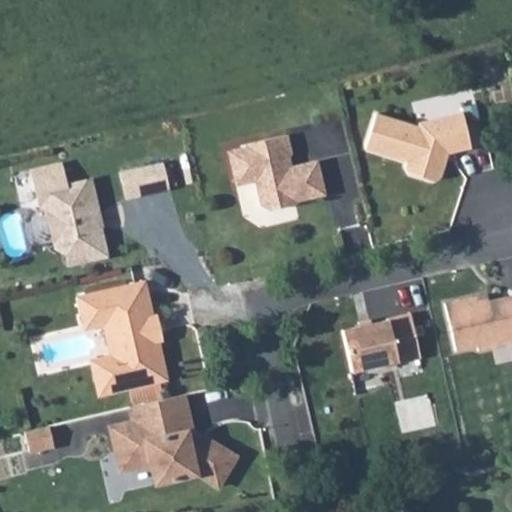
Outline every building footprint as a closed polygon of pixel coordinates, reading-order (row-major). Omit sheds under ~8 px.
[(472,149),(463,114),(419,124),(419,129),(376,116),(365,150),(408,164),(406,167),(411,177),(433,183),(442,179),(447,161),(440,160),(443,149),(452,147),(454,153),(472,149)] [(296,206),(294,202),(324,196),(316,163),(287,169),(286,160),(291,158),(287,136),(248,144),(248,148),(228,152),(236,185),(257,182),(261,206),(270,211),(296,206)] [(171,186),(165,161),(120,170),(129,197),(171,186)] [(67,250),(69,261),(106,254),(100,224),(93,219),(93,212),(99,212),(91,178),(39,189),(41,204),(49,208),(55,242),(67,250)] [(98,309),(102,325),(113,330),(115,345),(109,356),(89,359),(96,394),(164,381),(155,342),(159,338),(158,321),(150,315),(143,283),(77,296),(80,313),(98,309)] [(511,301),(503,303),(503,299),(487,301),(487,295),(444,304),(454,352),(475,347),(476,352),(511,344),(511,301)] [(83,328),(102,325),(98,309),(80,313),(83,328)] [(385,322),(367,325),(356,328),(339,331),(348,373),(419,359),(409,315),(385,319),(385,322)] [(108,426),(112,444),(188,427),(183,395),(127,407),(131,423),(108,426)] [(46,426),(24,431),(27,451),(51,447),(46,426)] [(188,427),(112,444),(114,452),(129,449),(132,468),(149,463),(156,462),(161,482),(196,474),(216,486),(232,455),(200,437),(196,443),(184,436),(188,430),(188,427)] [(200,437),(188,430),(184,436),(196,443),(200,437)] [(129,449),(114,452),(118,471),(132,468),(129,449)] [(156,462),(149,463),(153,484),(161,482),(156,462)] [(437,486),(436,470),(416,472),(418,488),(437,486)]
